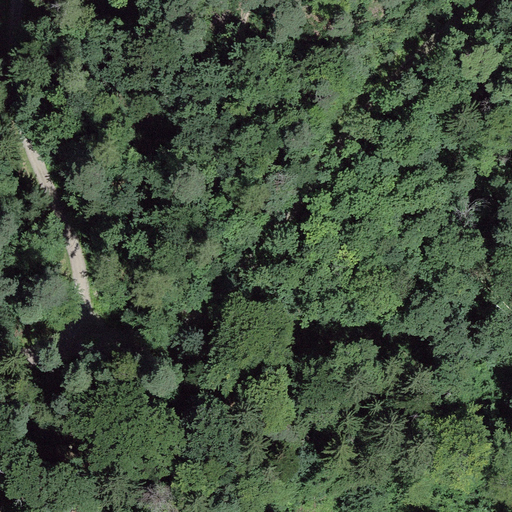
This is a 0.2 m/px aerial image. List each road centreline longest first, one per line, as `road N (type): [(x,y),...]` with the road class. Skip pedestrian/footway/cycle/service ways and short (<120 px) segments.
road 1 (track): [(479,0),(403,65),(213,319),(87,345),(0,340)]
road 2 (track): [(12,0),(35,154),(87,345)]
